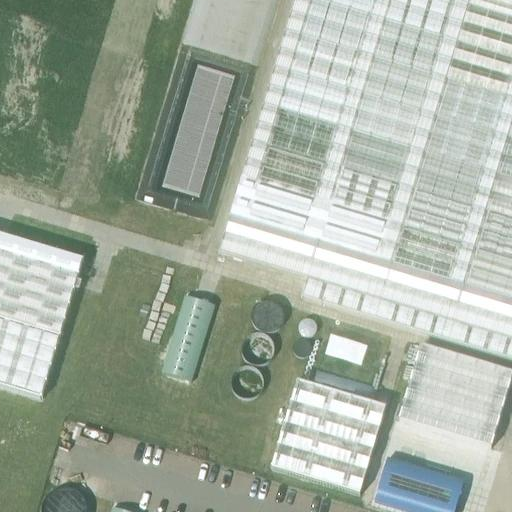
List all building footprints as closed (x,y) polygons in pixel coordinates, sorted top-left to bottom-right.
[(511,362),(511,0),(295,0),(219,256),(307,282),(302,299),(511,362)] [(83,263),(0,237),(0,389),(41,402),(83,263)] [(185,298),(161,376),(192,386),(216,308),(185,298)] [(511,374),(421,347),(398,421),(490,448),(511,376),(511,374)] [(297,383),(271,470),(359,497),(385,410),(297,383)] [(478,511),(490,474),(390,444),(373,502),(406,511),(478,511)]
